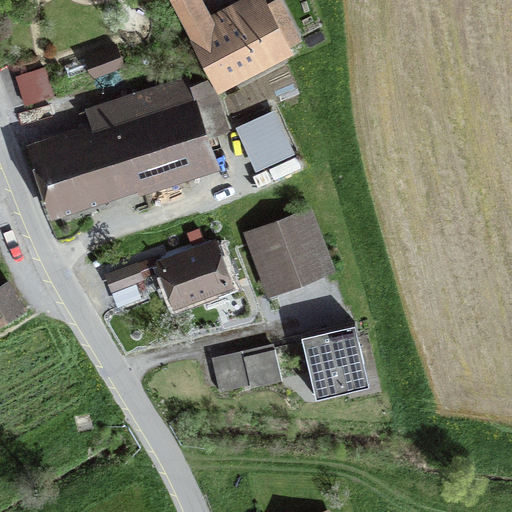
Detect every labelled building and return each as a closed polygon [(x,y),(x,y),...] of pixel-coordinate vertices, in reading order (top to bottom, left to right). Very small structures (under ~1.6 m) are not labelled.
[(197,0),(175,0),(220,84),(301,42),(278,0),(258,0),(211,25),(197,0)] [(122,64),(116,47),(84,58),(86,63),(65,70),(69,82),(122,64)] [(44,66),(15,75),(25,103),(53,93),(44,66)] [(209,78),(187,85),(201,133),(223,127),(209,78)] [(183,107),(42,155),(58,202),(198,154),(183,107)] [(273,120),(241,134),(257,170),(290,156),(273,120)] [(302,207),(251,227),(276,289),(326,269),(302,207)] [(209,231),(156,250),(174,302),(227,283),(209,231)] [(140,264),(109,273),(114,289),(145,280),(140,264)] [(8,283),(0,287),(0,325),(24,311),(8,283)] [(356,321),(299,333),(312,393),(369,381),(356,321)] [(275,347),(214,361),(221,392),(282,378),(275,347)] [(349,511),(344,495),(292,511),(349,511)]
